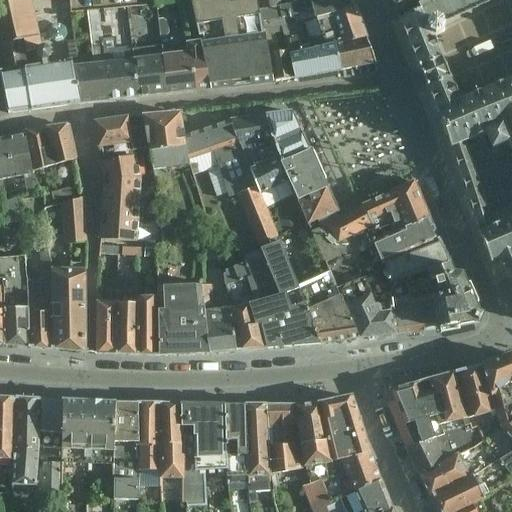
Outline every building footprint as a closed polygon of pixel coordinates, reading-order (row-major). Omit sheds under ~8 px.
[(36,0),(0,0),(0,70),(0,73),(0,72),(0,75),(8,114),(78,105),(73,64),(60,65),(60,64),(49,65),(48,61),(50,56),(49,51),(45,49),(42,49),(31,1),(36,0)] [(260,14),(257,0),(190,0),(199,37),(199,43),(200,45),(210,90),(210,91),(211,91),(212,91),(212,90),(228,88),(228,89),(243,87),(243,86),(270,82),(271,83),(266,48),(264,39),(263,26),(260,14)] [(257,0),(260,14),(306,2),(312,0),(257,0)] [(355,9),(352,0),(312,0),(306,2),(260,14),(263,26),(299,17),(300,23),(310,21),(355,9)] [(390,0),(394,8),(399,9),(413,0),(390,0)] [(511,0),(441,0),(399,20),(399,21),(414,56),(419,69),(420,70),(420,71),(426,87),(434,106),(437,112),(442,126),(451,150),(466,194),(479,233),(478,234),(490,264),(498,260),(509,277),(511,275),(511,0)] [(366,41),(355,9),(310,21),(316,40),(323,40),(326,51),(335,49),(366,41)] [(101,32),(98,11),(83,13),(84,18),(84,17),(84,20),(88,20),(93,66),(77,68),(77,64),(73,64),(78,105),(109,102),(100,32),(101,32)] [(168,23),(163,19),(158,20),(160,39),(166,38),(169,33),(168,23)] [(306,41),(300,24),(281,28),(285,45),(289,44),(294,80),(295,80),(295,78),(320,74),(320,75),(322,75),(321,74),(329,72),(329,74),(340,72),(335,49),(326,51),(323,40),(316,40),(306,41)] [(111,32),(101,32),(100,32),(109,102),(137,99),(132,53),(127,54),(127,57),(124,57),(125,62),(115,63),(113,44),(112,44),(111,32)] [(375,64),(366,41),(335,49),(340,72),(375,64)] [(162,53),(167,96),(210,91),(210,90),(200,45),(199,43),(191,44),(189,45),(189,50),(184,51),(163,53),(162,53)] [(289,44),(285,45),(266,48),(271,83),(294,80),(289,44)] [(163,53),(162,48),(132,50),(132,53),(137,99),(167,96),(162,53),(163,53)] [(339,119),(349,147),(397,131),(392,116),(374,122),(370,109),(339,119)] [(181,114),(168,115),(143,117),(144,132),(130,134),(133,152),(136,151),(148,149),(149,154),(153,171),(190,165),(190,162),(184,137),(183,132),(181,114)] [(310,152),(292,114),(251,119),(260,166),(278,158),(281,164),(310,152)] [(130,134),(128,118),(94,123),(101,162),(137,156),(136,151),(133,152),(130,134)] [(260,166),(251,119),(231,122),(237,146),(248,171),(258,196),(288,181),(281,164),(278,158),(260,166)] [(237,146),(231,122),(184,137),(190,162),(200,158),(204,173),(219,169),(230,198),(237,196),(259,251),(278,244),(258,196),(248,171),(237,146)] [(69,129),(65,127),(46,129),(52,165),(49,165),(49,168),(76,160),(73,148),(69,129)] [(52,165),(46,129),(25,132),(26,136),(33,173),(49,168),(49,165),(52,165)] [(33,173),(26,136),(6,140),(14,184),(17,184),(17,179),(23,178),(26,196),(36,193),(33,173)] [(14,184),(6,140),(0,140),(0,206),(6,203),(3,181),(8,180),(9,185),(14,184)] [(352,148),(360,181),(379,176),(371,143),(352,148)] [(326,189),(310,152),(281,164),(288,181),(297,202),(326,189)] [(137,156),(101,162),(104,181),(141,180),(137,156)] [(141,180),(104,181),(103,200),(140,203),(141,180)] [(414,183),(380,199),(361,207),(363,209),(372,230),(396,221),(400,230),(403,228),(404,230),(428,220),(414,183)] [(69,189),(60,191),(62,199),(71,196),(69,189)] [(337,213),(326,189),(297,202),(307,226),(335,214),(337,213)] [(53,201),(62,199),(60,191),(51,194),(53,201)] [(82,199),(81,199),(62,205),(64,244),(86,243),(82,199)] [(139,222),(140,203),(103,200),(102,220),(139,222)] [(372,230),(363,209),(338,221),(335,214),(307,226),(324,264),(347,253),(350,260),(359,257),(362,264),(366,268),(380,263),(371,242),(372,242),(368,232),(372,230)] [(138,243),(139,222),(102,220),(100,241),(138,243)] [(438,241),(428,220),(404,230),(403,228),(400,230),(396,221),(372,230),(368,232),(372,242),(371,242),(380,263),(437,241),(438,241)] [(438,242),(437,241),(380,263),(383,272),(385,279),(379,281),(385,287),(399,282),(415,277),(427,273),(448,265),(449,265),(438,242)] [(145,243),(145,251),(154,252),(154,243),(145,243)] [(297,288),(278,244),(259,251),(244,257),(246,263),(224,273),(226,276),(222,278),(224,290),(247,282),(254,306),(267,350),(320,345),(297,288)] [(100,248),(100,255),(109,256),(110,249),(100,248)] [(119,249),(110,249),(109,256),(119,257),(119,249)] [(123,250),(123,257),(132,258),(132,250),(123,250)] [(132,250),(132,258),(141,258),(141,251),(132,250)] [(154,252),(145,251),(144,259),(155,260),(154,252)] [(40,254),(41,269),(50,268),(49,253),(40,254)] [(326,268),(336,291),(359,340),(395,336),(389,297),(387,298),(385,287),(379,281),(366,268),(351,274),(343,255),(324,264),(326,268)] [(27,283),(25,257),(0,259),(0,284),(0,286),(5,346),(30,348),(27,314),(28,314),(27,283)] [(449,266),(448,265),(427,273),(438,331),(474,324),(475,324),(479,315),(479,314),(462,277),(462,276),(453,275),(449,266)] [(85,284),(85,268),(50,271),(50,282),(54,349),(86,353),(85,284)] [(324,276),(297,288),(320,345),(359,340),(336,291),(326,268),(322,270),(324,276)] [(438,331),(427,273),(415,277),(416,286),(407,288),(410,301),(399,304),(397,291),(400,290),(399,282),(385,287),(387,298),(389,297),(395,336),(438,331)] [(224,290),(222,278),(214,279),(220,312),(210,314),(209,307),(212,307),(209,287),(199,289),(209,355),(236,352),(229,313),(224,290)] [(54,349),(50,282),(27,283),(28,314),(27,314),(30,348),(54,349)] [(254,306),(247,282),(224,290),(229,313),(236,352),(267,350),(254,306)] [(156,289),(157,300),(160,356),(209,355),(199,289),(198,286),(156,289)] [(160,356),(157,300),(135,302),(136,307),(139,356),(160,356)] [(117,304),(97,304),(97,354),(117,355),(117,307),(117,304)] [(117,307),(117,355),(139,356),(136,307),(117,307)] [(506,358),(498,361),(483,367),(456,374),(471,424),(465,425),(467,432),(482,427),(486,439),(485,441),(465,452),(446,462),(418,475),(420,478),(421,477),(426,487),(425,488),(430,499),(434,497),(441,511),(458,511),(473,505),(483,500),(507,480),(509,477),(509,474),(508,469),(500,458),(504,454),(511,446),(511,357),(508,358),(506,358)] [(471,424),(456,374),(416,385),(431,430),(435,440),(446,462),(465,452),(485,441),(486,439),(482,427),(467,432),(465,425),(471,424)] [(431,430),(416,385),(390,392),(390,394),(391,393),(394,402),(387,405),(406,450),(407,452),(435,440),(431,430)] [(348,399),(347,399),(318,405),(330,461),(333,460),(335,464),(340,463),(339,459),(370,453),(362,431),(363,431),(353,401),(348,399)] [(0,400),(0,495),(11,496),(16,401),(0,400)] [(39,402),(16,401),(11,496),(13,496),(13,493),(36,493),(36,487),(37,469),(38,434),(39,402)] [(64,403),(39,402),(38,434),(42,434),(42,449),(48,449),(48,459),(62,459),(64,403)] [(64,402),(64,403),(62,459),(115,461),(115,406),(102,405),(102,404),(99,404),(99,406),(91,406),(91,403),(89,403),(89,404),(88,404),(88,405),(82,405),(82,404),(80,404),(80,405),(73,405),(73,403),(72,403),(71,405),(65,404),(65,403),(64,402)] [(330,461),(318,405),(295,408),(307,470),(310,485),(326,481),(334,508),(341,505),(346,503),(344,495),(335,464),(333,460),(330,461)] [(138,406),(115,406),(115,461),(114,480),(110,480),(110,501),(113,501),(113,502),(137,501),(139,472),(138,406)] [(158,406),(138,406),(139,472),(160,472),(158,406)] [(181,407),(158,406),(160,472),(160,479),(182,479),(181,407)] [(224,407),(181,407),(182,479),(182,480),(182,503),(203,502),(202,478),(197,478),(197,471),(227,470),(228,470),(224,407)] [(245,407),(224,407),(228,470),(227,470),(228,484),(248,483),(245,407)] [(266,407),(245,407),(248,483),(249,493),(249,504),(258,503),(257,492),(271,491),(270,474),(269,470),(266,407)] [(295,408),(266,407),(269,470),(307,470),(295,408)] [(446,462),(435,440),(407,452),(418,475),(446,462)] [(511,446),(504,454),(500,458),(508,469),(511,465),(511,446)] [(380,482),(370,453),(339,459),(340,463),(335,464),(344,495),(380,482)] [(41,469),(37,469),(36,487),(42,487),(42,493),(62,494),(62,465),(41,465),(41,469)] [(326,481),(310,485),(302,487),(312,511),(328,511),(334,508),(326,481)] [(388,511),(392,510),(380,482),(344,495),(346,503),(341,505),(344,511),(388,511)] [(12,511),(13,501),(0,500),(0,511),(12,511)]
